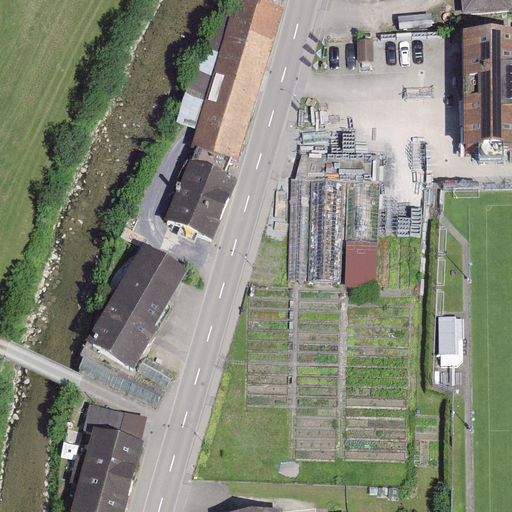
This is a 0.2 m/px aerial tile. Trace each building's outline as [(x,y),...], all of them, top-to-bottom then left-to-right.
[(258,69),(274,15),(272,14),(276,0),(253,0),(251,7),(237,3),(225,41),(191,154),(193,154),(219,162),(226,164),(228,165),(252,89),(258,69)] [(462,0),(464,15),(506,11),(505,0),(462,0)] [(468,154),(511,152),(511,43),(466,44),(467,99),(468,154)] [(359,44),(360,64),(373,64),(373,44),(359,44)] [(219,180),(226,164),(219,162),(193,154),(188,167),(177,194),(174,193),(173,196),(176,197),(164,224),(207,243),(231,185),(219,180)] [(340,183),(344,183),(344,182),(374,183),(375,159),(301,157),(292,181),(302,181),(302,182),(305,182),(305,181),(340,182),(340,183)] [(372,245),(345,244),(344,284),(371,285),(372,245)] [(178,277),(142,256),(110,311),(146,332),(178,277)] [(466,354),(466,309),(443,309),(443,354),(466,354)] [(110,311),(88,348),(128,371),(149,333),(146,332),(110,311)] [(78,373),(152,408),(160,392),(94,360),(95,357),(86,353),(82,351),(77,360),(80,361),(75,371),(78,373)] [(134,372),(162,389),(171,375),(142,358),(134,372)] [(118,441),(125,417),(96,409),(87,407),(81,433),(93,436),(118,441)] [(72,511),(119,511),(137,448),(137,446),(118,441),(93,436),(85,465),(75,463),(69,485),(79,488),(72,511)]
